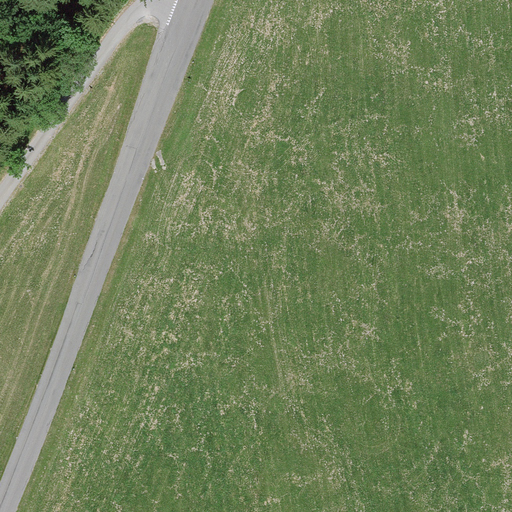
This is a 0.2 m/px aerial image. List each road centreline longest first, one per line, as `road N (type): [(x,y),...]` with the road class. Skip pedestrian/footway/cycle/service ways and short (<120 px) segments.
road 1 (tertiary): [(1,511),(194,0)]
road 2 (residential): [(0,207),(127,20),(149,0)]
